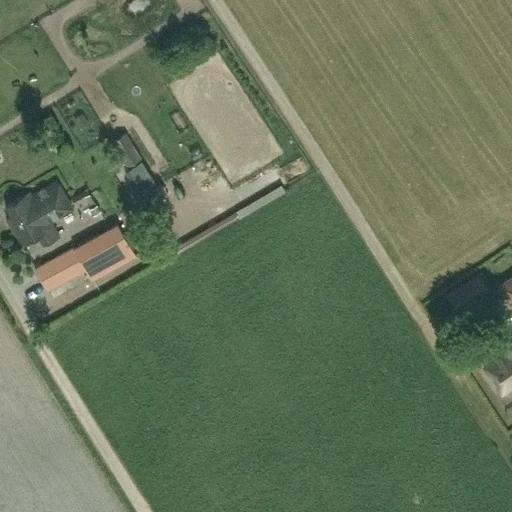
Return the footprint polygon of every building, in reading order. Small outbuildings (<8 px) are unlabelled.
[(141,157),(126,133),(112,142),(127,166),(141,157)] [(142,158),(125,168),(147,204),(168,191),(160,179),(157,181),(142,158)] [(37,235),(43,245),(59,236),(50,220),(72,207),(56,181),(31,196),(30,193),(6,206),(12,216),(7,219),(21,244),(37,235)] [(135,256),(117,223),(35,267),(47,291),(86,269),(92,280),(135,256)] [(457,285),(467,301),(489,287),(478,271),(457,285)] [(511,278),(500,287),(511,304),(511,278)] [(511,341),(501,349),(506,355),(485,369),(489,376),(493,374),(501,385),(498,388),(502,394),(511,387),(511,341)]
